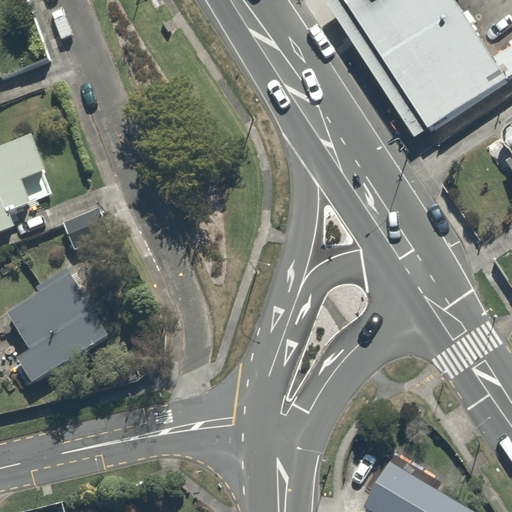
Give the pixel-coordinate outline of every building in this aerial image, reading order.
[(509,75),(459,0),(335,0),(421,132),(509,75)] [(511,150),(511,157),(507,161),(511,167),(511,124),(500,133),(511,150)] [(0,230),(15,225),(9,210),(30,202),(21,179),(44,170),(31,135),(0,147),(0,230)] [(111,236),(99,206),(63,223),(73,249),(111,236)] [(76,273),(11,313),(31,346),(15,356),(34,387),(115,337),(76,273)] [(393,463),(365,510),(369,511),(474,511),(475,511),(393,463)] [(139,511),(136,500),(84,511),(139,511)]
